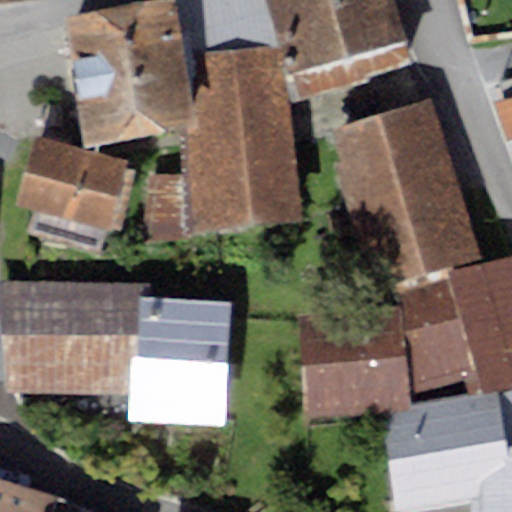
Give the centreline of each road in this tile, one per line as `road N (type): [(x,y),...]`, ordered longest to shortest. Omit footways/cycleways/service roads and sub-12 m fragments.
road 1 (residential): [(511,212),(465,119),(429,0)]
road 2 (residential): [(0,447),(167,511)]
